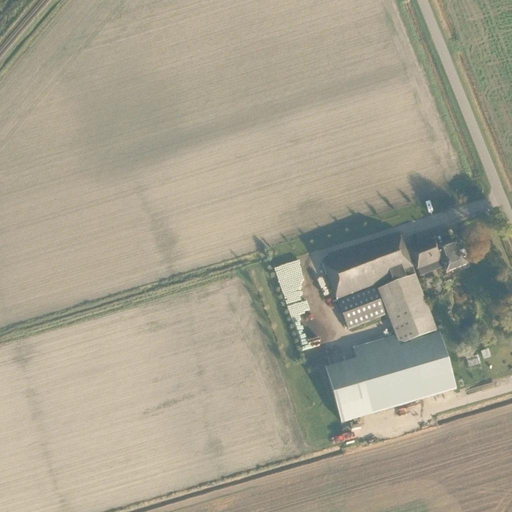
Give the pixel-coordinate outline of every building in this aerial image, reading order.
[(385,317),(376,293),(375,290),(414,275),(398,234),(322,263),(348,331),(385,317)] [(434,241),(409,250),(421,278),(444,269),(447,274),(467,266),(457,241),(437,249),(434,241)] [(377,291),(399,347),(437,332),(415,276),(377,291)] [(464,336),(472,345),(479,339),(472,330),(464,336)] [(325,369),(341,424),(455,391),(439,335),(410,343),(410,344),(399,348),(395,337),(352,350),(356,360),(325,369)] [(467,359),(470,368),(481,364),(479,355),(467,359)]
